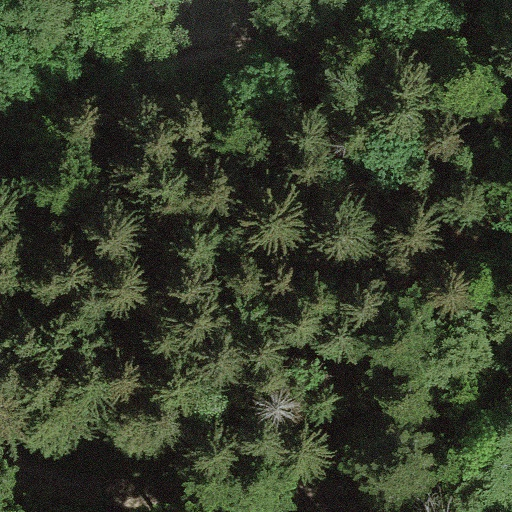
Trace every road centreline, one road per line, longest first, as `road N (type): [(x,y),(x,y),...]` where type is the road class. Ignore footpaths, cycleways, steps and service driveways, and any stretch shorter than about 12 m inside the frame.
road 1 (track): [(0,107),(324,42),(387,0)]
road 2 (track): [(312,501),(151,497),(58,486),(0,469)]
road 3 (track): [(312,501),(511,477)]
